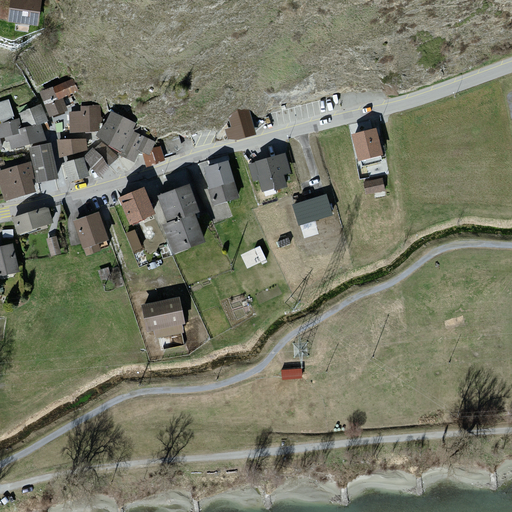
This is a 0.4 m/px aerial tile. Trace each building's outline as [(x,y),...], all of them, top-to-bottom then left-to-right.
[(42,3),(25,0),(9,0),(4,22),(38,27),(42,3)] [(42,94),(46,107),(51,118),(65,113),(62,100),(65,100),(61,87),(42,94)] [(0,154),(1,154),(47,140),(38,105),(13,111),(9,101),(0,103),(0,154)] [(99,126),(98,107),(82,107),(82,114),(68,115),(69,135),(95,134),(99,126)] [(250,111),(237,109),(229,117),(231,127),(225,129),(228,140),(245,137),(255,133),(250,111)] [(134,126),(113,115),(96,141),(121,154),(134,126)] [(374,131),(351,136),(358,162),(381,157),(374,131)] [(87,140),(60,143),(60,160),(89,151),(87,140)] [(54,145),(30,150),(38,185),(59,181),(54,145)] [(94,153),(86,162),(99,178),(107,169),(94,153)] [(287,156),(253,165),(263,193),(295,184),(287,156)] [(82,161),(63,166),(69,185),(89,180),(82,161)] [(226,164),(204,169),(214,208),(241,201),(226,164)] [(29,167),(0,174),(0,186),(5,205),(37,196),(29,167)] [(364,180),(366,193),(386,190),(384,177),(364,180)] [(205,242),(195,213),(199,212),(189,184),(157,195),(167,223),(162,225),(172,253),(205,242)] [(145,188),(119,199),(130,224),(155,214),(145,188)] [(327,196),(293,207),(298,225),(332,214),(327,196)] [(49,213),(11,220),(18,236),(53,227),(49,213)] [(98,216),(73,224),(82,251),(108,243),(98,216)] [(127,232),(134,251),(143,248),(136,229),(127,232)] [(47,237),(52,255),(63,252),(57,234),(47,237)] [(12,248),(0,250),(0,276),(18,273),(12,248)] [(179,301),(141,309),(145,335),(153,334),(154,339),(184,333),(179,301)]
